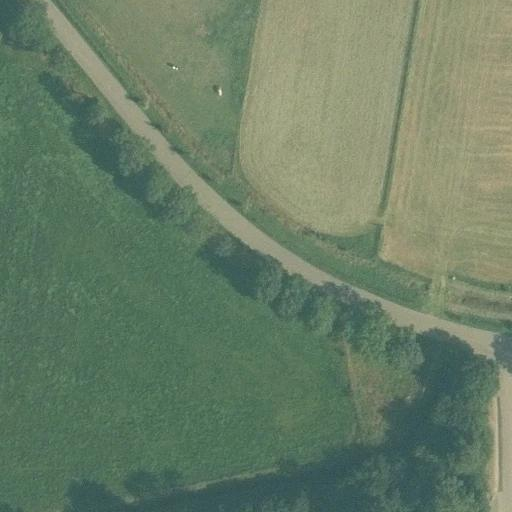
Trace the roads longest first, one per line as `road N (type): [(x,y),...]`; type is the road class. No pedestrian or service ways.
road 1 (unclassified): [(511,347),(350,295),(259,243),(174,169),(32,0)]
road 2 (unclassified): [(506,511),(511,353)]
